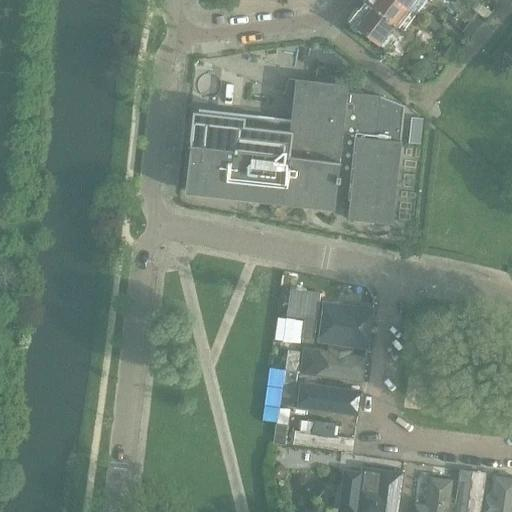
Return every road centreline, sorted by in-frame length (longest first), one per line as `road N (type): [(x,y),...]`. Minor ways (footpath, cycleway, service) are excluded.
road 1 (residential): [(511,452),(377,434),(397,273)]
road 2 (residential): [(114,511),(141,251),(156,225)]
road 3 (residential): [(314,21),(429,109),(511,5)]
road 4 (residential): [(397,273),(156,225)]
road 5 (residential): [(156,225),(149,196),(163,57),(178,32)]
road 6 (residential): [(314,21),(178,32)]
